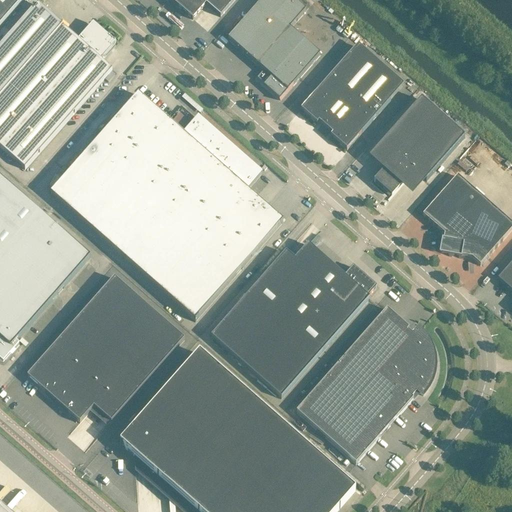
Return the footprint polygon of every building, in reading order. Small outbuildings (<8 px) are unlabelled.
[(0,0),(0,28),(25,0),(0,0)] [(183,0),(177,7),(183,12),(182,14),(185,17),(186,15),(192,21),(206,6),(220,18),(236,0),(183,0)] [(257,80),(260,83),(281,101),(336,39),(291,0),(263,0),(228,41),(264,72),(257,80)] [(0,149),(25,171),(112,72),(101,62),(106,56),(114,47),(110,43),(111,42),(106,38),(105,39),(93,28),(85,37),(84,36),(78,42),(38,6),(0,49),(0,149)] [(387,99),(400,84),(361,50),(348,64),(345,62),(301,111),(317,126),(319,124),(332,136),(331,138),(347,152),(391,102),(387,99)] [(138,96),(51,196),(195,323),(283,223),(247,192),(260,177),(251,168),(248,168),(248,169),(242,164),(243,163),(242,161),(197,121),(184,136),(138,96)] [(464,139),(421,101),(370,158),(384,171),(374,183),(375,183),(376,182),(392,196),(391,198),(392,198),(408,179),(406,177),(412,170),(426,183),(464,139)] [(511,225),(458,178),(423,217),(444,236),(444,241),(442,241),(439,255),(461,260),(462,258),(472,260),(480,267),(511,230),(511,225)] [(0,258),(39,214),(0,179),(0,258)] [(0,361),(3,364),(6,361),(19,346),(16,343),(90,259),(39,214),(0,258),(0,361)] [(286,254),(211,338),(220,346),(281,400),(369,300),(368,299),(377,289),(353,268),(344,278),(308,246),(295,262),(286,254)] [(511,264),(498,281),(511,293),(511,264)] [(184,341),(114,280),(27,378),(80,425),(94,409),(111,424),(184,341)] [(420,334),(419,332),(414,337),(408,332),(409,330),(387,311),(296,413),(356,466),(413,400),(412,399),(418,393),(423,397),(424,395),(425,394),(427,392),(428,390),(429,389),(430,386),(431,385),(431,383),(432,380),(433,379),(433,377),(433,376),(434,374),(434,372),(434,370),(434,369),(434,367),(434,365),(434,363),(434,360),(434,359),(433,357),(433,355),(432,353),(432,352),(431,350),(430,347),(428,343),(426,341),(425,339),(424,338),(423,336),(421,335),(420,334)] [(337,511),(355,492),(199,355),(120,445),(134,457),(135,473),(179,511),(337,511)]
